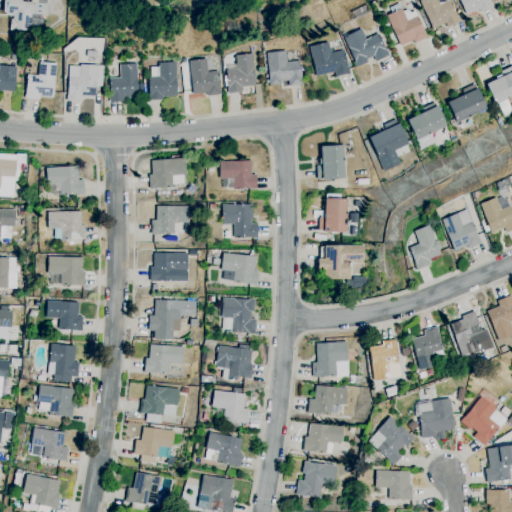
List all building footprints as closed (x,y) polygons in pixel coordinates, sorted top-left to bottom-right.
[(32,31),(13,30),(13,31),(10,31),(10,19),(13,19),(13,16),(5,16),(5,13),(2,13),(3,0),(21,0),(21,2),(47,4),(46,16),(32,15),(32,19),(33,19),(32,23),(31,23),(31,27),(32,27),(32,31)] [(432,29),(419,0),(447,0),(448,1),(450,0),(460,22),(447,28),(445,23),(432,29)] [(466,15),(459,0),(488,0),(492,7),(480,12),(478,9),(466,15)] [(399,46),(389,23),(382,26),(377,14),(384,11),(386,15),(391,13),(388,8),(398,3),(400,8),(401,8),(406,21),(416,16),(417,19),(418,19),(422,28),(424,34),(425,34),(426,38),(414,43),(413,41),(399,46)] [(356,67),(353,62),(354,61),(348,47),(347,48),(342,37),(360,29),(365,39),(378,33),(380,38),(380,39),(387,55),(375,61),(372,56),(365,59),(367,62),(356,67)] [(334,77),(333,72),(315,77),(311,57),(310,57),(308,47),(327,42),(329,53),(343,50),(344,54),(345,56),(344,56),(347,67),(349,73),(334,77)] [(288,86),(287,81),(280,81),(280,84),(268,86),(267,80),(269,80),(267,65),(266,65),(264,53),(284,51),(285,62),(299,60),(301,79),(302,79),(303,84),(288,86)] [(227,94),(226,89),(227,89),(227,85),(224,86),(224,84),(227,83),(223,83),(222,76),(225,75),(225,74),(225,70),(226,70),(226,66),(235,64),(234,56),(251,54),(251,55),(253,55),(254,61),(252,61),(255,86),(241,87),(241,92),(227,94)] [(206,96),(206,93),(192,94),(190,74),(189,74),(188,61),(205,59),(207,72),(218,71),(220,91),(221,91),(221,95),(206,96)] [(38,99),(24,98),(24,94),(25,94),(27,75),(38,75),(39,62),(55,63),(53,98),(38,97),(38,99)] [(163,100),(148,101),(148,97),(148,83),(147,83),(147,81),(147,77),(149,77),(149,68),(148,68),(149,68),(149,67),(157,67),(157,62),(174,62),(176,96),(163,97),(163,100)] [(80,102),(65,101),(66,96),(67,96),(67,82),(65,81),(65,79),(68,79),(68,77),(78,78),(79,64),(103,66),(102,87),(95,86),(94,97),(80,96),(80,102)] [(109,102),(108,99),(109,99),(108,79),(119,78),(118,64),(135,64),(136,75),(136,85),(140,85),(140,90),(137,91),(137,98),(123,98),(123,101),(114,102),(109,102)] [(0,65),(16,66),(14,92),(0,90),(0,65)] [(501,113),(497,104),(495,105),(485,84),(496,79),(495,77),(501,74),(500,71),(511,65),(511,96),(506,99),(511,109),(501,113)] [(456,123),(446,102),(464,94),(461,90),(474,84),(476,89),(477,88),(485,105),(487,104),(490,108),(487,110),(487,109),(485,110),(456,123)] [(420,150),(417,142),(412,144),(410,140),(415,138),(406,120),(423,112),(421,108),(433,103),(435,106),(437,106),(446,126),(431,133),(436,143),(420,150)] [(383,172),(377,158),(368,137),(385,130),(383,125),(395,119),(397,124),(398,123),(408,144),(394,150),(400,164),(383,172)] [(450,138),(448,132),(453,130),(456,136),(450,138)] [(322,181),(322,179),(317,179),(316,166),(321,165),(319,165),(318,159),(320,159),(319,146),(342,145),(344,179),(322,181)] [(13,197),(0,196),(0,154),(15,155),(25,156),(25,165),(20,165),(19,182),(14,181),(13,197)] [(149,189),(148,175),(151,174),(150,160),(184,158),(185,175),(182,175),(183,184),(172,185),(173,187),(152,188),(152,189),(149,189)] [(232,190),(232,188),(226,188),(225,179),(218,179),(218,162),(250,161),(250,174),(256,174),(256,189),(250,189),(250,188),(235,189),(235,190),(232,190)] [(53,196),(48,191),(48,185),(45,186),(44,168),(76,166),(77,180),(83,180),(84,194),(78,195),(78,194),(53,196)] [(346,233),(323,233),(323,231),(318,231),(318,218),(323,218),(323,210),(321,210),(321,206),(323,206),(323,199),(325,199),(325,194),(340,195),(340,199),(346,199),(346,233)] [(490,234),(477,204),(493,198),(498,211),(508,206),(511,215),(511,230),(505,233),(503,228),(490,234)] [(232,239),(232,224),(221,224),(220,205),(251,204),(252,224),(256,224),(257,238),(251,238),(251,237),(234,238),(234,239),(232,239)] [(155,235),(150,235),(150,220),(155,220),(155,206),(187,206),(188,223),(173,224),(173,234),(155,234),(155,235)] [(11,239),(0,238),(0,209),(14,210),(14,227),(11,227),(11,239)] [(453,251),(451,249),(450,249),(448,244),(449,243),(439,220),(464,209),(470,223),(471,222),(479,241),(480,243),(467,249),(466,246),(453,251)] [(61,240),(61,238),(53,239),(53,229),(47,229),(46,212),(80,211),(81,226),(84,226),(84,239),(61,240)] [(415,270),(406,248),(417,244),(412,231),(428,225),(434,239),(440,255),(427,260),(429,265),(415,270)] [(323,279),(323,269),(317,270),(317,259),(319,259),(319,247),(323,247),(323,246),(364,245),(364,261),(349,261),(350,279),(323,279)] [(153,282),(149,282),(149,267),(152,267),(152,253),(187,253),(186,282),(153,281),(153,282)] [(256,286),(252,285),(252,284),(235,283),(235,284),(233,283),(233,282),(232,282),(232,281),(221,280),(222,270),(220,270),(221,253),(255,256),(254,270),(257,271),(256,286)] [(83,286),(60,285),(60,274),(46,274),(47,257),(81,258),(80,271),(84,272),(83,286)] [(13,288),(7,288),(0,288),(0,258),(16,258),(16,272),(17,272),(17,278),(17,287),(15,287),(15,288),(13,288)] [(511,334),(497,341),(485,311),(498,306),(496,301),(509,296),(511,303),(511,320),(508,322),(511,331),(511,334)] [(254,334),(248,334),(248,333),(236,332),(236,333),(230,333),(230,330),(221,330),(221,317),(219,317),(221,298),(248,299),(253,299),(252,312),(249,311),(249,319),(255,320),(254,334)] [(172,340),(153,339),(154,331),(147,331),(148,315),(153,315),(154,300),(195,301),(194,317),(178,316),(178,320),(173,320),(172,340)] [(81,331),(75,331),(75,330),(58,330),(58,319),(44,318),(45,301),(78,302),(77,317),(82,317),(81,331)] [(0,310),(12,311),(11,328),(0,327),(0,310)] [(461,356),(458,348),(457,348),(456,344),(455,341),(454,341),(453,337),(448,324),(461,319),(460,316),(473,311),(487,346),(461,356)] [(197,327),(189,327),(189,319),(197,319),(197,327)] [(418,370),(410,339),(424,336),(422,331),(436,327),(438,332),(437,333),(440,345),(441,345),(441,346),(442,350),(441,350),(443,357),(433,360),(434,366),(418,370)] [(373,381),(367,348),(381,345),(381,342),(395,339),(395,343),(397,357),(398,359),(398,360),(401,376),(373,381)] [(312,378),(311,363),(316,363),(315,343),(346,342),(347,361),(339,362),(339,364),(335,364),(336,376),(334,376),(331,376),(331,377),(330,377),(317,377),(317,378),(312,378)] [(70,382),(52,381),(53,374),(46,374),(47,362),(48,362),(49,344),(74,346),(73,362),(78,363),(77,377),(71,377),(70,382)] [(167,374),(147,372),(147,373),(143,373),(144,358),(148,358),(149,345),(183,347),(182,364),(168,363),(167,374)] [(236,381),(220,379),(222,368),(214,367),(217,345),(237,348),(238,345),(247,346),(247,350),(250,351),(248,364),(252,365),(250,379),(246,379),(246,378),(236,376),(236,381)] [(21,367),(10,366),(10,358),(21,359),(21,367)] [(1,397),(0,396),(0,360),(9,361),(7,378),(9,378),(8,384),(2,383),(1,390),(7,391),(6,397),(1,396),(1,397)] [(420,379),(418,373),(430,369),(432,375),(420,379)] [(71,418),(68,418),(68,417),(48,415),(48,412),(38,411),(39,402),(36,402),(38,385),(72,389),(70,401),(72,401),(72,403),(73,404),(71,418)] [(160,424),(145,422),(146,414),(142,413),(142,414),(139,414),(140,399),(143,399),(145,385),(179,389),(177,406),(176,406),(175,416),(162,415),(161,415),(160,424)] [(330,415),(312,413),(312,414),(306,413),(308,399),(313,399),(315,385),(346,388),(345,405),(331,404),(330,415)] [(387,397),(384,390),(395,386),(398,393),(387,397)] [(246,424),(240,423),(240,422),(223,420),(223,417),(216,417),(217,408),(210,407),(212,390),(232,393),(232,388),(241,389),(240,394),(244,394),(242,408),(247,409),(246,424)] [(462,402),(456,400),(457,396),(458,388),(465,390),(462,402)] [(484,446),(472,437),(476,432),(469,427),(468,429),(459,422),(462,417),(463,418),(473,406),(480,397),(495,409),(493,411),(505,420),(499,428),(498,427),(496,430),(496,431),(495,432),(495,431),(489,439),(487,440),(488,441),(484,446)] [(433,440),(433,437),(420,439),(419,433),(420,432),(417,416),(418,416),(416,405),(426,403),(426,401),(430,400),(430,401),(449,399),(453,430),(443,432),(444,439),(433,440)] [(0,428),(11,429),(12,412),(0,411),(0,428)] [(392,466),(387,462),(388,461),(375,449),(375,448),(367,441),(376,431),(376,430),(388,416),(413,439),(405,447),(403,445),(397,451),(402,455),(392,466)] [(411,431),(407,426),(413,421),(417,426),(411,431)] [(331,454),(325,453),(321,453),(319,453),(305,451),(302,451),(303,437),(307,437),(308,423),(343,427),(341,444),(332,443),(331,454)] [(155,465),(139,462),(140,455),(139,455),(133,454),(135,440),(140,440),(142,427),(174,431),(174,428),(181,429),(180,436),(174,435),(172,448),(171,448),(169,458),(156,457),(155,462),(155,465)] [(43,447),(41,447),(40,456),(30,454),(31,445),(30,445),(32,428),(64,433),(62,447),(67,448),(65,462),(42,458),(43,447)] [(239,467),(216,463),(216,462),(204,459),(206,449),(204,449),(208,432),(241,439),(238,453),(242,454),(239,467)] [(486,483),(484,469),(488,468),(488,466),(487,467),(487,463),(485,449),(496,447),(511,444),(511,478),(509,479),(510,479),(506,480),(504,480),(491,482),(491,483),(486,483)] [(319,498),(301,496),(295,495),(297,480),(303,481),(304,473),(301,473),(303,461),(308,462),(308,463),(335,466),(333,486),(321,484),(319,498)] [(411,500),(407,500),(407,499),(393,499),(387,499),(388,488),(374,488),(374,471),(409,472),(408,486),(411,486),(411,500)] [(143,511),(131,509),(132,503),(130,503),(124,502),(127,487),(132,488),(135,472),(160,477),(157,493),(161,494),(159,507),(144,505),(143,511)] [(48,511),(37,511),(39,506),(33,504),(35,495),(21,493),(25,474),(58,481),(56,494),(59,495),(56,510),(52,509),(53,508),(49,507),(48,511)] [(232,511),(220,511),(208,510),(196,508),(198,494),(199,494),(202,475),(232,480),(229,499),(234,500),(232,511)] [(511,511),(488,511),(488,504),(484,504),(484,490),(488,490),(503,490),(504,490),(508,490),(508,501),(511,501),(511,511)]
